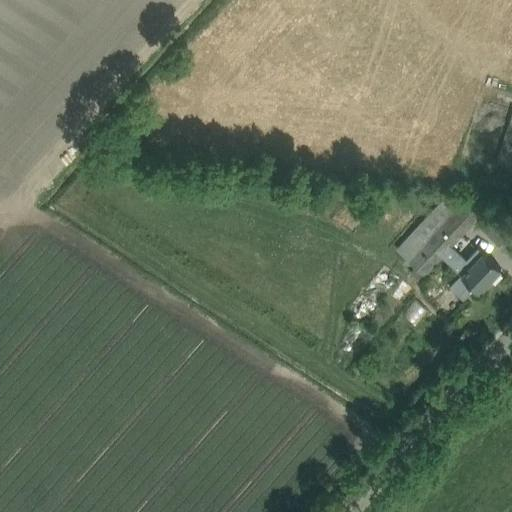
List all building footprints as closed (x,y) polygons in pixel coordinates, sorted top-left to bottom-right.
[(511,121),(499,162),(511,165),(511,121)] [(442,200),(398,248),(404,254),(411,260),(425,274),(441,257),(442,256),(443,257),(461,274),(450,286),(465,299),(475,287),(480,291),(502,268),(479,246),(467,259),(452,245),(481,215),(466,201),(455,213),(442,200)] [(500,244),(511,233),(511,231),(511,230),(490,211),(478,223),(500,244)] [(356,312),(370,323),(374,319),(375,320),(380,313),(379,313),(383,307),(378,303),(400,278),(390,271),(356,312)] [(348,355),(365,332),(354,324),(337,347),(348,355)]
